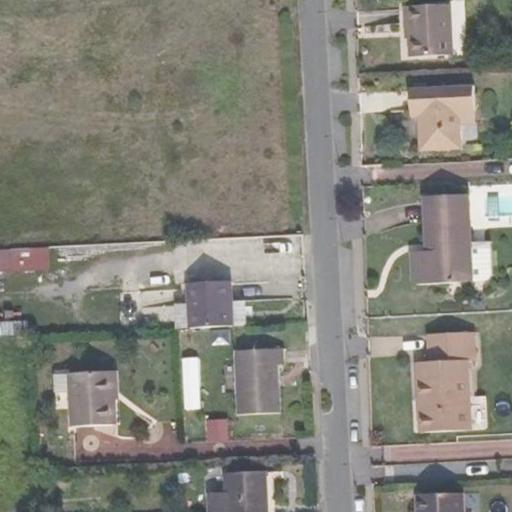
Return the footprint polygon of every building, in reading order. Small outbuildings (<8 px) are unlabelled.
[(410,29),(410,39),(411,58),(453,56),(451,5),(406,7),(407,29),(410,29)] [(420,112),(420,118),(422,152),(465,150),(463,125),(478,125),(476,85),(412,88),(412,113),(420,112)] [(425,197),(428,252),(413,253),(415,286),(473,283),(484,283),(490,280),(493,275),(492,243),(472,243),(470,194),(425,197)] [(0,247),(0,269),(51,269),(51,247),(0,247)] [(189,284),(191,328),(234,326),(233,302),(232,282),(189,284)] [(234,326),(245,326),(244,302),(233,302),(234,326)] [(425,402),(427,433),(472,431),(469,362),(477,362),(476,333),(430,335),(430,362),(419,363),(421,402),(425,402)] [(240,416),(282,413),(281,366),(286,366),(285,349),(237,351),(240,416)] [(71,374),(72,392),(73,428),(118,425),(117,401),(119,400),(118,372),(71,374)] [(72,392),(71,374),(55,375),(56,393),(72,392)] [(228,511),(269,511),(267,472),(227,474),(228,494),(228,511)] [(52,485),(52,500),(61,500),(60,484),(52,485)] [(211,494),(211,511),(228,511),(228,494),(211,494)] [(465,511),(465,494),(418,495),(418,511),(465,511)]
